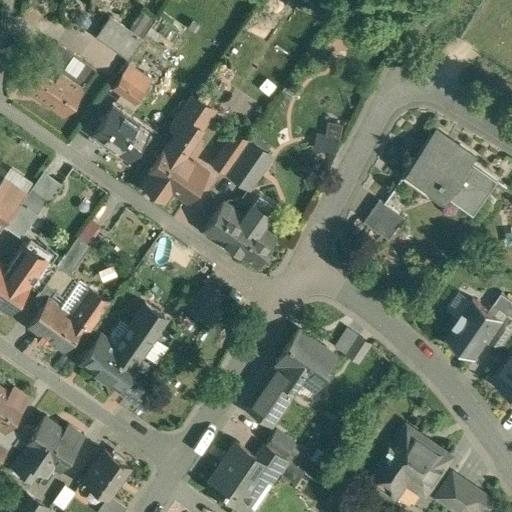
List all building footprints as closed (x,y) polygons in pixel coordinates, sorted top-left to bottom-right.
[(141,38),(109,16),(95,36),(126,58),(141,38)] [(95,69),(57,42),(25,87),(63,114),(95,69)] [(151,80),(128,63),(112,86),(135,102),(151,80)] [(213,110),(191,94),(179,111),(201,127),(213,110)] [(147,131),(111,106),(92,134),(128,159),(139,143),(141,145),(149,133),(147,132),(147,131)] [(175,132),(147,173),(148,174),(142,184),(164,199),(170,189),(186,200),(206,171),(182,154),(201,127),(179,111),(168,127),(175,132)] [(331,120),(328,135),(319,133),(316,147),(339,152),(346,124),(331,120)] [(232,131),(213,159),(213,163),(225,172),(247,141),(232,131)] [(458,148),(435,131),(403,177),(421,189),(424,185),(433,191),(433,192),(434,192),(441,182),(452,190),(447,196),(474,214),(498,181),(472,163),(477,156),(460,144),(458,148)] [(271,155),(248,139),(247,141),(225,172),(248,188),(271,155)] [(43,170),(30,188),(48,201),(61,183),(43,170)] [(25,194),(2,179),(0,181),(0,203),(13,212),(20,202),(25,194)] [(404,217),(379,200),(364,221),(389,239),(404,217)] [(243,215),(223,201),(204,229),(237,252),(255,264),(274,236),(259,226),(267,215),(251,204),(243,215)] [(25,205),(20,202),(13,212),(4,225),(21,237),(37,214),(26,206),(27,205),(26,204),(25,205)] [(13,212),(0,203),(0,222),(4,225),(13,212)] [(90,241),(101,223),(89,216),(79,235),(90,241)] [(75,239),(57,264),(67,271),(85,246),(75,239)] [(57,264),(24,241),(6,266),(28,282),(28,283),(38,290),(43,283),(57,264)] [(6,266),(0,261),(0,308),(7,313),(28,283),(28,282),(6,266)] [(57,264),(43,283),(55,291),(67,273),(74,278),(75,277),(67,271),(57,264)] [(219,279),(200,267),(184,293),(203,305),(219,279)] [(77,281),(61,305),(72,313),(88,289),(77,281)] [(107,301),(89,288),(88,289),(72,313),(71,313),(81,321),(81,322),(89,327),(107,301)] [(511,299),(501,292),(493,304),(507,314),(511,317),(511,299)] [(61,305),(49,297),(49,298),(48,298),(29,326),(38,332),(38,340),(42,343),(50,340),(62,349),(81,322),(81,321),(71,313),(72,313),(61,305)] [(473,299),(464,312),(463,310),(453,324),(455,325),(447,337),(446,337),(445,338),(475,359),(476,358),(476,357),(487,341),(502,320),(503,319),(473,298),(472,299),(473,299)] [(145,303),(115,345),(100,334),(81,362),(117,387),(129,370),(139,356),(137,355),(164,317),(145,303)] [(503,319),(502,320),(487,341),(489,343),(504,343),(511,332),(511,317),(507,314),(503,319)] [(361,361),(375,341),(350,324),(336,344),(361,361)] [(297,329),(275,361),(278,363),(246,408),(270,424),(286,400),(280,396),(286,386),(280,382),(290,368),(300,375),(299,377),(315,388),(337,356),(297,329)] [(511,353),(495,378),(511,390),(511,353)] [(138,376),(129,370),(117,387),(115,390),(124,397),(138,376)] [(138,376),(124,397),(146,412),(160,391),(138,376)] [(8,392),(0,386),(0,426),(5,430),(28,396),(12,385),(8,392)] [(62,430),(43,416),(33,429),(25,424),(12,443),(22,450),(13,463),(22,470),(28,462),(43,473),(50,462),(60,469),(84,434),(67,423),(62,430)] [(407,426),(394,446),(390,443),(386,448),(390,450),(369,481),(394,498),(406,480),(425,493),(451,456),(407,426)] [(275,428),(265,443),(283,455),(294,440),(275,428)] [(236,444),(220,467),(219,466),(207,483),(243,508),(244,506),(240,503),(260,473),(250,466),(257,456),(255,455),(235,441),(234,443),(236,444)] [(265,443),(263,442),(255,455),(257,456),(277,470),(286,457),(283,455),(265,443)] [(104,449),(83,480),(108,497),(129,466),(104,449)] [(277,470),(257,456),(250,466),(260,473),(270,480),(277,470)] [(486,496),(453,474),(438,496),(461,511),(475,511),(480,505),(486,496)] [(64,484),(53,501),(63,508),(74,491),(64,484)] [(25,492),(11,511),(43,511),(47,507),(25,492)] [(491,511),(497,504),(486,496),(480,505),(490,511),(491,511)]
